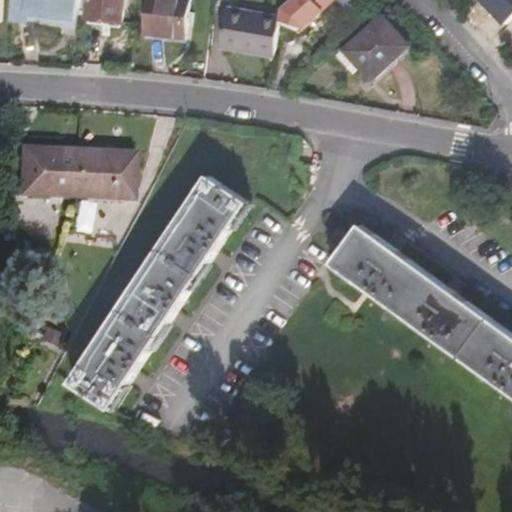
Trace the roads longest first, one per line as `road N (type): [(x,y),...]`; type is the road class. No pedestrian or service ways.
road 1 (residential): [(0,90),(356,126),(511,156)]
road 2 (residential): [(421,0),(511,101)]
